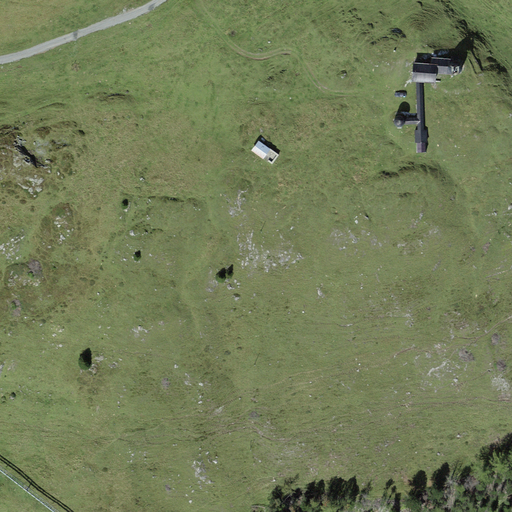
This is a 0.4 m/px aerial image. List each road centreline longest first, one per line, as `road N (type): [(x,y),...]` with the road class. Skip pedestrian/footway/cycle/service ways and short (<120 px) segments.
road 1 (track): [(192,0),(232,47),(251,57),(287,50),(334,92),(392,90)]
road 2 (track): [(158,0),(0,60)]
